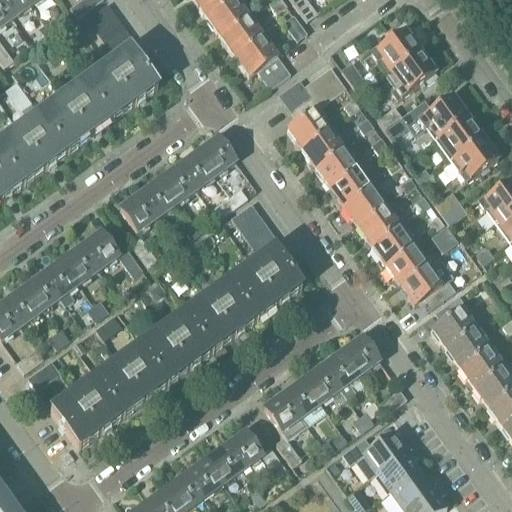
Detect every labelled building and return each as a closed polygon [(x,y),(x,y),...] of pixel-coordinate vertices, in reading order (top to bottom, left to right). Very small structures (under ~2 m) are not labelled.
[(31,10),(23,0),(0,0),(0,7),(11,24),(31,10)] [(44,0),(23,0),(31,10),(44,0)] [(83,18),(103,4),(100,0),(86,0),(75,8),(83,18)] [(231,0),(197,0),(191,5),(205,24),(233,3),(231,0)] [(287,0),(297,14),(307,6),(305,3),(309,0),(287,0)] [(278,2),(268,9),(275,19),(285,12),(278,2)] [(220,43),(248,22),(233,3),(205,24),(220,43)] [(0,32),(11,24),(0,7),(0,32)] [(76,23),(83,18),(75,8),(69,12),(76,23)] [(85,24),(93,34),(114,19),(106,9),(85,24)] [(93,34),(100,44),(121,29),(114,19),(93,34)] [(306,39),(293,21),(282,28),(296,47),(306,39)] [(234,63),(262,42),(248,22),(220,43),(234,63)] [(45,31),(52,41),(59,35),(53,26),(45,31)] [(100,44),(108,54),(128,40),(121,29),(100,44)] [(52,41),(45,31),(40,35),(47,45),(52,41)] [(366,64),(363,66),(370,75),(373,72),(380,67),(388,79),(418,57),(417,55),(419,52),(414,45),(409,45),(401,33),(395,37),(397,40),(366,64)] [(137,52),(128,40),(108,54),(115,64),(128,54),(130,57),(137,52)] [(283,70),(277,62),(262,42),(234,63),(248,82),(255,77),(262,86),(283,70)] [(0,49),(0,69),(3,73),(12,67),(0,49)] [(128,54),(115,64),(83,87),(112,126),(156,93),(130,57),(128,54)] [(418,57),(388,79),(397,90),(389,96),(396,106),(428,83),(430,86),(436,82),(427,69),(428,65),(423,58),(419,58),(418,57)] [(351,69),(341,76),(359,101),(368,93),(351,69)] [(262,86),(269,94),(289,80),(283,70),(262,86)] [(330,73),(321,79),(336,100),(345,94),(330,73)] [(327,107),(336,100),(321,79),(312,86),(327,107)] [(284,111),(305,95),(303,92),(299,86),(277,101),(284,111)] [(318,113),(327,107),(312,86),(303,92),(305,95),(312,105),(318,113)] [(67,158),(112,126),(83,87),(39,119),(67,158)] [(284,111),(291,120),(312,105),(305,95),(284,111)] [(425,106),(401,123),(408,133),(414,142),(423,135),(428,132),(437,145),(466,124),(466,122),(467,118),(462,112),(457,111),(451,102),(432,115),(425,106)] [(359,113),(352,104),(343,111),(349,120),(359,113)] [(318,113),(312,105),(291,120),(297,128),(315,116),(318,113)] [(393,113),(377,125),(384,135),(401,123),(393,113)] [(297,128),(286,135),(301,156),(329,135),(315,116),(297,128)] [(0,159),(23,190),(67,158),(39,119),(0,147),(0,159)] [(401,123),(384,135),(391,145),(408,133),(401,123)] [(373,133),(366,124),(357,131),(363,140),(373,133)] [(466,124),(437,145),(452,165),(458,161),(481,144),(475,135),(476,131),(471,124),(467,124),(466,124)] [(329,135),(301,156),(314,175),(343,154),(329,135)] [(216,141),(215,142),(208,147),(209,149),(197,157),(215,181),(234,167),(216,141)] [(380,143),(371,150),(377,159),(387,152),(380,143)] [(458,161),(452,165),(461,178),(457,181),(463,190),(497,166),(490,156),(491,151),(487,145),(482,145),(481,144),(458,161)] [(343,154),(314,175),(328,194),(357,174),(343,154)] [(215,181),(197,157),(185,166),(184,165),(177,170),(195,195),(215,181)] [(0,206),(23,190),(0,159),(0,206)] [(385,170),(391,179),(401,172),(394,163),(385,170)] [(195,195),(177,170),(169,176),(171,177),(158,186),(175,209),(195,195)] [(357,174),(328,194),(342,213),(371,193),(357,174)] [(424,175),(413,183),(419,190),(429,182),(424,175)] [(399,189),(405,198),(415,191),(408,182),(399,189)] [(511,187),(511,185),(477,210),(484,219),(488,216),(497,227),(511,216),(511,187)] [(175,209),(158,186),(147,195),(146,193),(138,198),(156,223),(175,209)] [(236,211),(247,203),(239,193),(228,201),(236,211)] [(371,193),(342,213),(356,233),(366,226),(384,212),(371,193)] [(156,223),(138,198),(130,204),(131,206),(120,213),(119,214),(136,238),(156,223)] [(458,209),(451,199),(434,211),(441,221),(458,209)] [(226,218),(236,211),(228,201),(218,208),(226,218)] [(429,211),(423,202),(413,209),(419,218),(429,211)] [(220,223),(226,218),(218,208),(212,213),(220,223)] [(230,223),(238,233),(258,219),(250,209),(230,223)] [(458,209),(441,221),(449,231),(465,219),(458,209)] [(366,226),(356,233),(370,252),(398,231),(384,212),(366,226)] [(511,216),(497,227),(511,248),(511,216)] [(238,233),(245,244),(265,229),(258,219),(238,233)] [(437,221),(427,228),(433,237),(443,230),(437,221)] [(190,229),(197,240),(202,236),(194,226),(190,229)] [(197,240),(190,229),(185,233),(192,243),(197,240)] [(245,244),(253,254),(273,239),(265,229),(245,244)] [(398,231),(370,252),(384,272),(413,251),(398,231)] [(117,261),(100,238),(88,247),(87,245),(80,251),(98,276),(117,261),(133,283),(141,277),(125,255),(117,261)] [(253,254),(260,263),(273,254),(275,257),(282,252),(273,239),(253,254)] [(141,243),(131,250),(147,272),(156,266),(141,243)] [(61,266),(78,290),(98,276),(80,251),(72,256),(73,258),(61,266)] [(413,251),(384,272),(398,291),(427,271),(413,251)] [(260,263),(228,286),(256,325),(301,293),(275,257),(273,254),(260,263)] [(477,263),(482,270),(492,262),(487,255),(477,263)] [(41,279),(58,304),(78,290),(61,266),(49,275),(48,274),(41,279)] [(427,271),(398,291),(413,311),(423,304),(441,291),(427,271)] [(491,284),(497,291),(507,283),(502,276),(491,284)] [(22,294),(39,318),(58,304),(41,279),(33,285),(34,286),(22,294)] [(511,290),(507,283),(497,291),(502,298),(511,290)] [(228,286),(184,319),(212,357),(256,325),(228,286)] [(441,291),(423,304),(430,314),(454,297),(447,286),(441,291)] [(2,307),(19,332),(39,318),(22,294),(10,303),(9,302),(2,307)] [(445,356),(446,355),(475,334),(461,314),(465,312),(458,301),(434,319),(441,328),(431,336),(432,335),(439,345),(438,346),(445,356)] [(0,345),(19,332),(2,307),(0,308),(0,345)] [(95,312),(102,322),(107,318),(100,308),(95,312)] [(102,322),(95,312),(88,317),(94,327),(102,322)] [(184,319),(139,351),(167,389),(212,357),(184,319)] [(501,332),(507,341),(511,337),(511,326),(511,325),(501,332)] [(460,374),(490,352),(484,343),(486,342),(478,332),(475,334),(446,355),(453,365),(451,366),(458,375),(460,374)] [(56,340),(63,350),(69,345),(62,335),(56,340)] [(63,350),(56,340),(50,344),(57,354),(63,350)] [(377,366),(360,342),(353,347),(354,349),(341,358),(358,381),(377,366)] [(96,383),(95,383),(122,422),(167,389),(139,351),(105,376),(96,383)] [(473,394),(504,371),(498,362),(499,361),(492,351),(490,352),(460,374),(467,384),(466,385),(473,394)] [(36,354),(16,368),(24,378),(43,365),(36,354)] [(358,381),(341,358),(330,366),(329,365),(321,371),(346,404),(356,397),(349,387),(358,381)] [(50,367),(27,384),(36,396),(39,394),(60,379),(52,368),(50,367)] [(487,415),(488,414),(511,395),(511,382),(511,381),(511,378),(506,370),(504,371),(473,394),(481,404),(480,405),(487,415)] [(346,404),(321,371),(314,376),(315,377),(303,386),(319,409),(330,401),(337,411),(346,404)] [(95,383),(50,416),(58,428),(66,438),(78,454),(122,422),(95,383)] [(319,409),(303,386),(291,395),(290,393),(282,399),(300,423),(319,409)] [(383,415),(386,419),(405,405),(397,394),(380,407),(385,413),(383,415)] [(500,434),(502,433),(511,425),(511,395),(488,414),(495,423),(493,424),(500,434)] [(300,423),(282,399),(275,404),(276,405),(264,414),(285,443),(276,450),(294,475),(299,472),(296,469),(301,465),(287,447),(307,433),(300,423)] [(366,433),(373,429),(366,419),(359,424),(366,433)] [(360,438),(366,433),(359,424),(353,428),(360,438)] [(511,425),(502,433),(509,443),(508,444),(511,449),(511,425)] [(261,460),(244,437),(232,446),(231,445),(224,450),(242,476),(262,461),(277,482),(281,479),(284,483),(289,479),(270,453),(261,460)] [(371,453),(365,445),(342,462),(350,473),(355,470),(367,486),(375,480),(414,452),(408,443),(398,450),(390,439),(371,453)] [(328,461),(334,456),(327,447),(321,451),(328,461)] [(205,466),(222,490),(242,476),(224,450),(216,456),(217,457),(205,466)] [(414,452),(375,480),(388,498),(417,478),(410,468),(420,460),(414,452)] [(185,478),(203,504),(222,490),(205,466),(193,475),(192,473),(185,478)] [(339,477),(334,470),(327,474),(332,482),(339,477)] [(166,494),(179,511),(191,511),(203,504),(185,478),(178,484),(179,485),(166,494)] [(417,478),(388,498),(397,511),(408,511),(441,489),(434,480),(425,487),(417,478)] [(441,489),(408,511),(442,511),(437,504),(447,498),(441,489)] [(146,507),(149,511),(179,511),(166,494),(155,503),(154,501),(146,507)] [(347,502),(354,511),(367,511),(356,496),(347,502)] [(258,511),(265,507),(257,497),(251,502),(258,511)] [(0,511),(10,511),(8,508),(7,508),(0,498),(0,511)]
